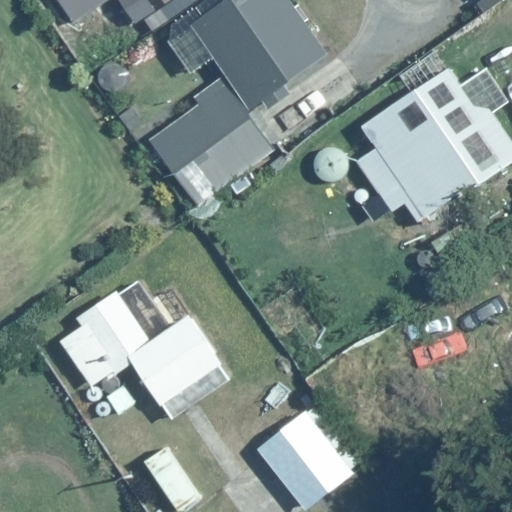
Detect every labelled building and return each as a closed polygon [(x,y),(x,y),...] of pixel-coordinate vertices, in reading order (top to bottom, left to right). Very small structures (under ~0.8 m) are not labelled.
[(153,0),(54,0),(70,23),(104,0),(119,0),(143,35),(172,15),(162,0),(158,0),(155,2),(153,0)] [(292,0),(216,0),(164,38),(188,71),(209,56),(247,108),(328,49),(292,0)] [(358,150),(386,198),(392,207),(403,200),(417,222),(511,157),(511,132),(495,108),(509,99),(483,61),(458,78),(440,52),(404,77),(410,87),(362,120),(374,139),(358,150)] [(276,148),(216,70),(192,88),(199,98),(150,135),(200,201),(228,179),(238,191),(259,175),(252,166),(276,148)] [(148,331),(115,282),(72,311),(78,320),(56,335),(87,381),(82,384),(100,411),(112,403),(118,412),(136,399),(115,369),(130,359),(172,419),(239,373),(190,302),(148,331)] [(322,395),(258,445),(306,507),(369,457),(322,395)] [(160,443),(133,409),(112,426),(139,460),(160,443)]
